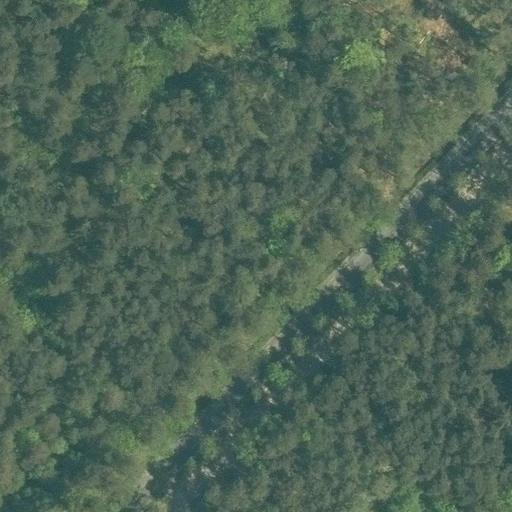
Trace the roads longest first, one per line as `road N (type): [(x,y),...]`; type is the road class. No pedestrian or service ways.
road 1 (secondary): [(125,511),(511,107)]
road 2 (track): [(154,482),(0,286)]
